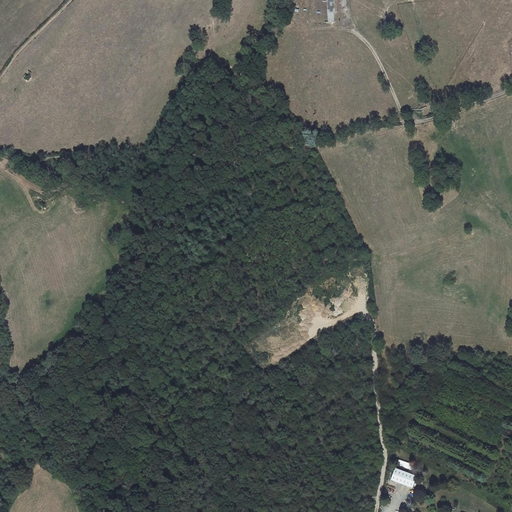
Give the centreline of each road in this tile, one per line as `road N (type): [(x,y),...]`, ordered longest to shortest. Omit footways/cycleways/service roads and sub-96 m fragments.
road 1 (track): [(0,150),(195,182),(262,153),(436,117),(511,89)]
road 2 (track): [(404,122),(374,56),(339,22)]
